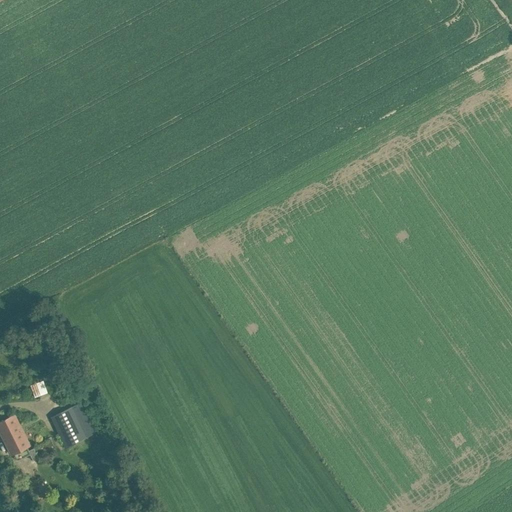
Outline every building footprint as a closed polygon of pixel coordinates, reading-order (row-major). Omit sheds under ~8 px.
[(30,383),(34,395),(47,391),(44,379),(30,383)] [(51,417),(66,448),(85,437),(71,407),(51,417)] [(14,415),(0,421),(0,430),(6,443),(8,442),(14,453),(18,460),(30,453),(33,460),(39,457),(34,447),(29,450),(27,446),(29,445),(14,415)] [(34,447),(39,457),(56,449),(51,439),(34,447)] [(27,493),(34,503),(49,493),(43,483),(27,493)]
